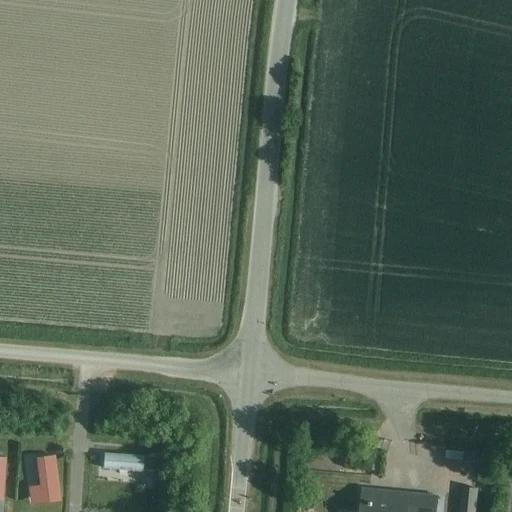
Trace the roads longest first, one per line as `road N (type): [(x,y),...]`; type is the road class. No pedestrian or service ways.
road 1 (unclassified): [(246,372),(285,0)]
road 2 (unclassified): [(511,399),(246,372)]
road 3 (unclassified): [(246,372),(0,351)]
road 4 (unclassified): [(236,511),(246,372)]
